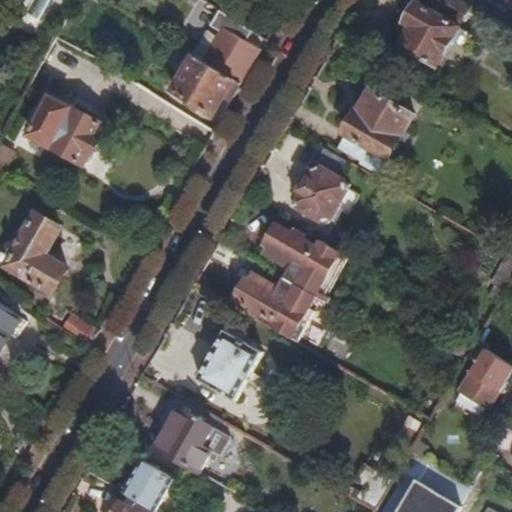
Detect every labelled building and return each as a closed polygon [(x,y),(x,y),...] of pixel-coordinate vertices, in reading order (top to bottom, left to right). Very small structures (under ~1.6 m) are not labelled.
[(30,0),(24,13),(42,22),(52,0),(30,0)] [(461,25),(471,7),(457,0),(428,0),(425,5),(461,25)] [(450,74),(473,35),(418,4),(416,7),(409,3),(394,30),(405,36),(400,47),(446,72),(450,74)] [(203,58),(201,62),(240,85),(260,50),(249,43),(245,41),(251,31),(217,11),(208,27),(218,32),(216,36),(203,58)] [(249,43),(255,33),(251,31),(245,41),(249,43)] [(203,58),(216,36),(209,32),(196,54),(203,58)] [(218,124),(240,85),(201,62),(192,57),(171,92),(212,116),(210,119),(218,124)] [(378,177),(414,118),(370,92),(357,115),(355,113),(342,135),(344,136),(337,148),(360,162),(359,165),(378,177)] [(80,168),(102,128),(48,98),(40,113),(34,109),(20,134),(80,168)] [(0,168),(2,169),(11,153),(0,146),(0,168)] [(328,227),(351,187),(338,179),(347,163),(325,150),(292,206),(328,227)] [(65,271),(41,257),(57,229),(34,216),(5,268),(52,295),(65,271)] [(315,298),(340,255),(326,246),(320,243),(316,250),(280,229),(279,231),(272,233),(268,241),(270,247),(265,255),(291,269),(285,281),(315,298)] [(511,282),(511,258),(506,255),(490,284),(505,293),(511,282)] [(316,313),(309,309),(278,292),(252,277),(248,285),(242,287),(238,295),(239,299),(237,303),(275,324),(272,331),(298,346),(316,313)] [(315,298),(285,281),(278,292),(309,309),(315,298)] [(13,341),(25,323),(0,305),(0,346),(7,337),(13,341)] [(87,349),(97,332),(67,314),(59,330),(87,349)] [(468,357),(477,342),(480,337),(471,331),(456,356),(465,361),(468,357)] [(235,403),(262,355),(224,334),(198,382),(235,403)] [(511,379),(511,377),(511,371),(486,355),(489,349),(477,342),(468,357),(480,364),(459,396),(489,414),(501,396),(511,379)] [(511,395),(511,394),(511,379),(501,396),(503,397),(506,397),(508,397),(511,395)] [(429,422),(444,397),(435,392),(420,417),(429,422)] [(205,452),(215,432),(175,407),(152,448),(186,468),(198,448),(205,452)] [(460,507),(469,491),(467,488),(409,456),(401,469),(423,481),(419,488),(403,479),(382,511),(461,511),(463,509),(460,507)] [(167,508),(180,485),(143,464),(129,487),(167,508)] [(371,511),(375,511),(393,483),(365,467),(355,485),(363,490),(360,496),(338,484),(335,490),(371,511)] [(423,481),(401,469),(398,475),(403,479),(419,488),(423,481)] [(164,511),(167,508),(129,487),(124,496),(127,497),(151,511),(164,511)] [(151,511),(127,497),(122,506),(131,511),(151,511)]
